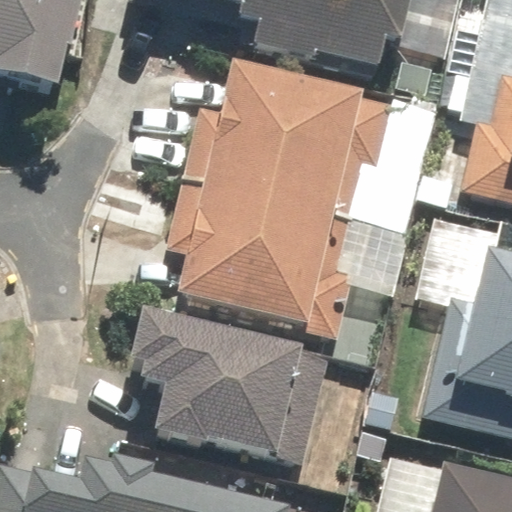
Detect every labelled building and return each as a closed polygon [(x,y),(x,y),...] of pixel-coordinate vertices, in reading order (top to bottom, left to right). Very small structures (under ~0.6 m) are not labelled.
[(0,0),(0,110),(44,120),(68,0),(0,0)] [(227,71),(371,101),(392,0),(113,0),(112,10),(212,31),(209,44),(231,49),(227,71)] [(465,130),(446,210),(511,225),(511,41),(488,36),(480,65),(444,57),(429,121),(465,130)] [(342,122),(203,87),(144,325),(283,360),(342,122)] [(511,286),(446,271),(408,437),(511,460),(511,286)] [(153,422),(146,444),(279,481),(309,370),(144,326),(121,413),(153,422)] [(359,400),(344,471),(376,473),(382,446),(386,447),(394,407),(359,400)] [(206,511),(142,496),(146,480),(4,473),(0,489),(0,511),(206,511)] [(511,511),(511,504),(377,473),(367,511),(511,511)]
